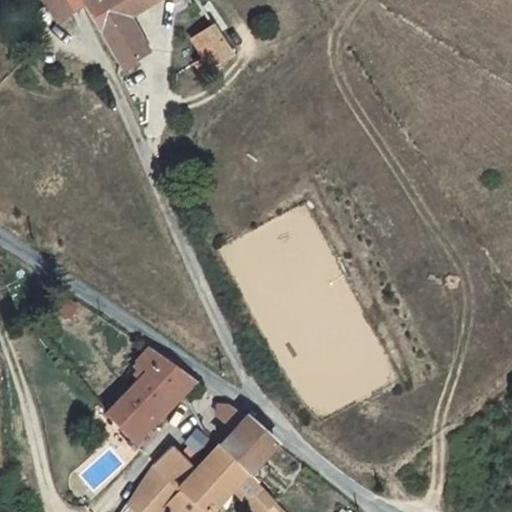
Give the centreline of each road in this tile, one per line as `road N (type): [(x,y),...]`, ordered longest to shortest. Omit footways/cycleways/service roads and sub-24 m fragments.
road 1 (unclassified): [(0,244),(252,409),(379,511)]
road 2 (unknown): [(0,324),(56,498),(71,511)]
